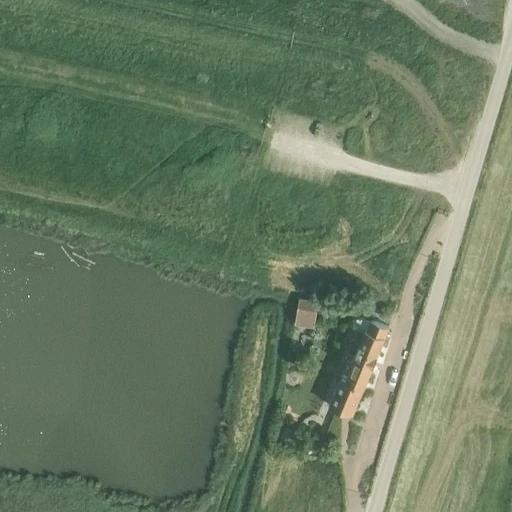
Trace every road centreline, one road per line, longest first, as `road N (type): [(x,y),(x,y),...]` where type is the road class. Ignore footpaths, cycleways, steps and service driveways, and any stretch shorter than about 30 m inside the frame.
road 1 (tertiary): [(374,511),(511,42)]
road 2 (track): [(474,169),(417,86),(366,60),(114,0)]
road 3 (track): [(0,72),(264,137)]
